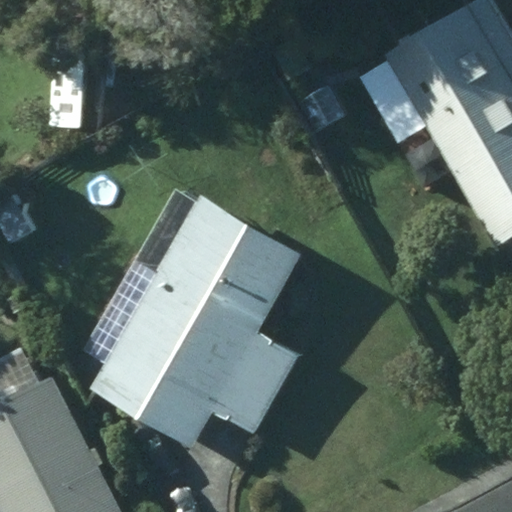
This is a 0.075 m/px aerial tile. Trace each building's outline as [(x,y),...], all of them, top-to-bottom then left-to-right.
[(511,0),(407,62),(511,236),(511,0)] [(341,69),(305,84),(315,107),(351,92),(341,69)] [(113,81),(112,103),(135,104),(135,81),(113,81)] [(287,89),(264,101),(275,124),(299,113),(287,89)] [(347,169),(364,198),(391,183),(375,154),(347,169)] [(101,352),(122,363),(106,391),(213,449),(231,415),(271,437),(316,356),(281,337),(326,255),(221,197),(217,205),(189,190),(101,352)] [(3,212),(26,245),(49,229),(27,196),(3,212)] [(140,511),(72,381),(0,418),(0,476),(18,511),(140,511)]
